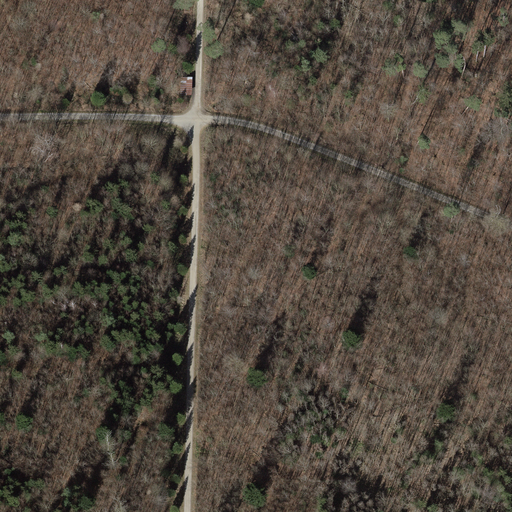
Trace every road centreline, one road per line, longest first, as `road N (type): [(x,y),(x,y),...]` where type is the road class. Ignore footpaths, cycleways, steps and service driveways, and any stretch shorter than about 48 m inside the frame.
road 1 (track): [(197,119),(187,511)]
road 2 (track): [(511,226),(275,132),(197,119)]
road 3 (track): [(197,119),(0,116)]
